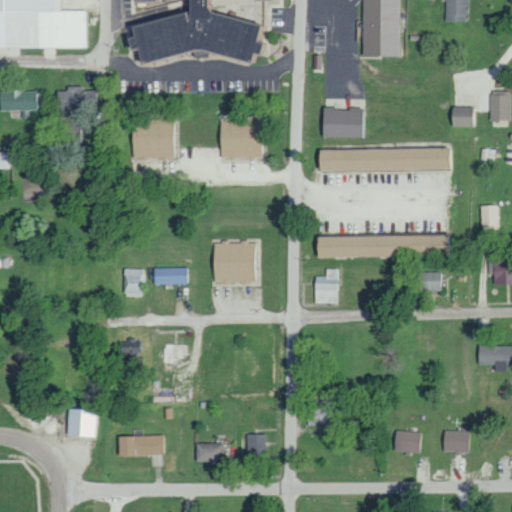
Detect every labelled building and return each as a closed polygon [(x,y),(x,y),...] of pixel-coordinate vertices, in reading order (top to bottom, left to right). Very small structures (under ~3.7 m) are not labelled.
[(0,0),(0,47),(87,48),(87,41),(89,41),(89,11),(60,10),(60,0),(0,0)] [(184,0),(184,21),(129,21),(129,39),(125,39),(125,51),(135,51),(135,58),(257,58),(257,55),(266,55),(266,43),(264,43),(264,21),(210,21),(210,0),(184,0)] [(362,0),(362,56),(399,57),(399,0),(362,0)] [(467,0),(445,0),(445,22),(467,22),(467,0)] [(56,89),(57,109),(63,109),(63,143),(92,143),(91,90),(83,91),(83,88),(56,89)] [(0,110),(36,109),(36,90),(0,91),(0,110)] [(489,120),(509,121),(510,92),(489,92),(489,120)] [(476,107),(450,107),(450,127),(475,127),(476,107)] [(321,137),(363,138),(363,109),(322,108),(321,137)] [(174,119),(133,117),(131,157),(172,159),(174,119)] [(261,158),(260,117),(219,118),(220,159),(261,158)] [(446,149),(317,150),(317,171),(447,170),(446,149)] [(0,168),(9,168),(9,152),(0,152),(0,168)] [(480,205),(480,227),(498,227),(497,205),(480,205)] [(445,256),(445,235),(315,238),(315,258),(445,256)] [(252,283),(254,243),(214,241),(212,281),(252,283)] [(511,257),(493,257),(492,283),(511,283),(511,257)] [(154,268),(154,284),(186,284),(186,267),(154,268)] [(147,269),(125,268),(124,296),(146,297),(147,269)] [(337,302),(337,268),(326,268),(325,276),(314,275),(314,302),(337,302)] [(417,272),(417,291),(443,290),(442,271),(417,272)] [(140,340),(123,339),(121,369),(144,370),(144,357),(139,357),(140,340)] [(511,346),(478,344),(477,364),(494,364),(494,371),(505,371),(505,362),(511,362),(511,346)] [(330,400),(309,400),(310,426),(331,426),(330,400)] [(96,409),(67,408),(67,436),(96,436),(96,409)] [(393,451),(418,451),(419,431),(394,430),(393,451)] [(467,452),(468,431),(443,430),(442,451),(467,452)] [(264,434),(246,434),(246,455),(265,455),(264,434)] [(163,435),(117,436),(118,455),(164,454),(163,435)] [(195,461),(222,461),(222,443),(195,443),(195,461)]
